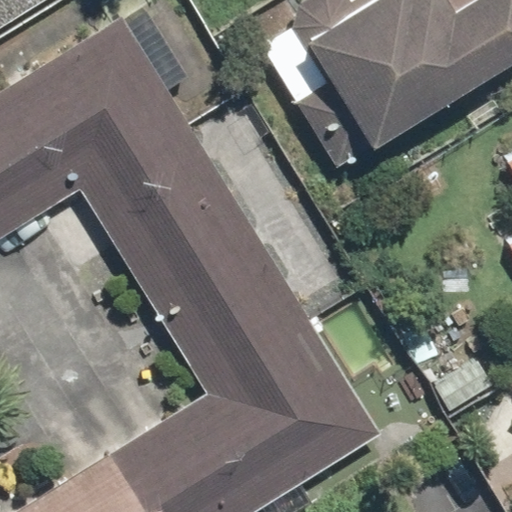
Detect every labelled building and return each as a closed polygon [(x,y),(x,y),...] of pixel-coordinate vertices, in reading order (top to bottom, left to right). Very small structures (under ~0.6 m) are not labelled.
[(0,0),(0,16),(24,0),(0,0)] [(511,0),(357,0),(304,33),(321,60),(315,63),(365,144),(511,53),(511,0)] [(112,14),(0,82),(0,236),(73,192),(199,390),(7,511),(243,511),(267,497),(270,501),(379,433),(112,14)] [(511,149),(503,154),(511,170),(511,149)] [(340,511),(396,511),(390,494),(340,511)]
